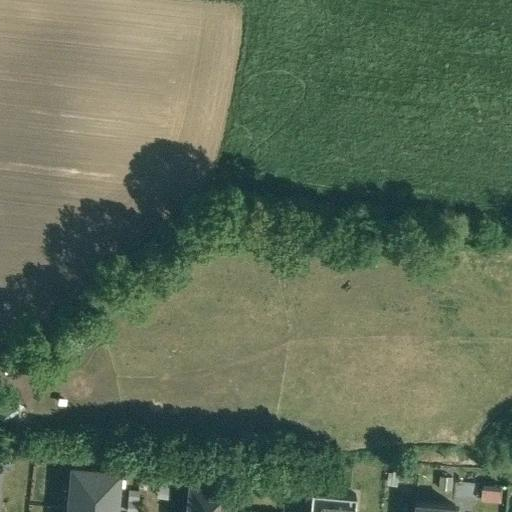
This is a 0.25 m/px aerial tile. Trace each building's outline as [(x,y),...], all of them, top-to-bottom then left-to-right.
[(112,511),(116,467),(72,463),(68,511),(112,511)] [(225,511),(228,478),(189,474),(185,511),(225,511)] [(478,494),(498,495),(499,478),(479,477),(478,494)] [(352,511),(354,488),(309,484),(307,511),(352,511)] [(453,511),(455,499),(415,495),(413,511),(453,511)]
